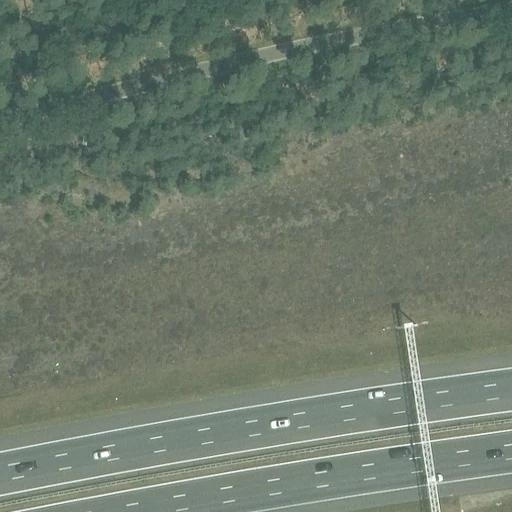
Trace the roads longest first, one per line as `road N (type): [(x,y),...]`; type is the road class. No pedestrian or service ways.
road 1 (unclassified): [(0,121),(285,50),(511,7)]
road 2 (motorway): [(511,391),(223,432),(0,475)]
road 3 (motorway): [(137,511),(511,453)]
